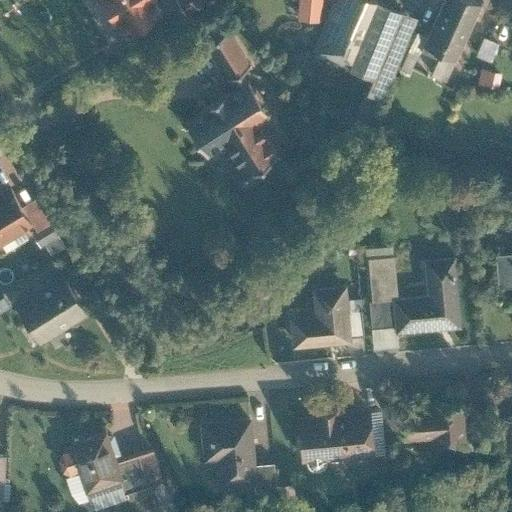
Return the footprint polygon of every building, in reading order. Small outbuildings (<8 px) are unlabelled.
[(153,0),(113,0),(127,28),(159,13),(153,0)] [(318,20),(318,0),(296,0),(297,20),(318,20)] [(416,14),(382,0),(333,0),(313,50),(370,74),(362,91),(381,99),(416,14)] [(454,55),(477,4),(468,0),(442,0),(424,41),(454,55)] [(254,65),(231,28),(208,43),(232,80),(254,65)] [(250,81),(190,118),(210,151),(226,140),(241,164),(237,167),(236,175),(240,182),(249,184),(262,176),(263,162),(280,149),(261,121),(270,115),(250,81)] [(10,184),(0,190),(0,241),(32,223),(10,184)] [(511,250),(495,252),(499,282),(511,280),(511,250)] [(400,297),(396,253),(371,255),(375,299),(400,297)] [(429,291),(400,297),(400,320),(401,328),(458,322),(450,253),(425,256),(429,291)] [(60,271),(15,298),(41,341),(86,313),(60,271)] [(314,314),(288,316),(290,344),(349,337),(345,303),(343,281),(312,283),(314,314)] [(0,296),(0,312),(13,306),(7,293),(0,296)] [(369,335),(365,301),(345,303),(349,337),(369,335)] [(469,459),(464,396),(404,401),(407,440),(431,438),(434,462),(469,459)] [(374,461),(369,406),(295,412),(299,460),(330,457),(331,465),(374,461)] [(254,482),(250,415),(200,418),(203,458),(218,457),(220,484),(254,482)] [(116,455),(106,425),(68,438),(84,489),(118,478),(124,496),(164,483),(151,444),(116,455)]
